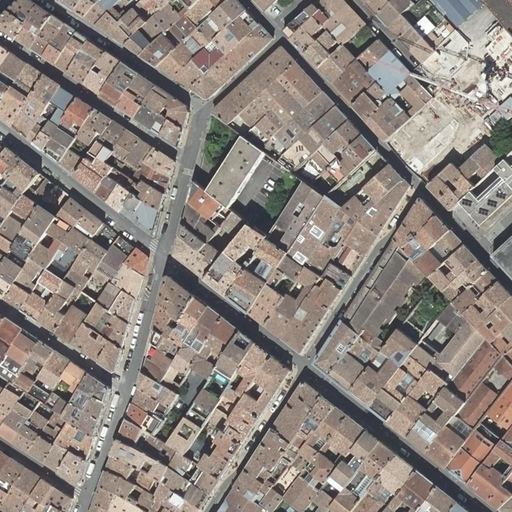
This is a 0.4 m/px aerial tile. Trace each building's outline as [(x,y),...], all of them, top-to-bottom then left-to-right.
[(29,23),(26,26),(34,31),(39,23),(42,25),(37,33),(41,35),(54,15),(40,6),(31,0),(21,0),(10,11),(29,23)] [(60,0),(76,10),(84,0),(60,0)] [(84,0),(76,10),(86,17),(101,0),(84,0)] [(101,0),(86,17),(98,25),(115,8),(122,0),(101,0)] [(201,0),(122,0),(115,8),(98,25),(110,33),(122,42),(135,50),(142,55),(165,34),(170,28),(186,14),(192,9),(201,0)] [(230,0),(201,0),(192,9),(186,14),(195,24),(199,29),(212,16),(220,9),(230,0)] [(242,3),(239,0),(230,0),(220,9),(212,16),(199,29),(212,43),(215,41),(222,35),(212,24),(216,20),(223,28),(221,30),(224,33),(226,31),(248,10),(242,3)] [(278,0),(256,0),(266,11),(278,0)] [(343,45),(366,24),(351,8),(344,0),(321,0),(315,5),(307,10),(314,17),(315,16),(323,24),(325,26),(329,31),(339,40),(343,45)] [(393,0),(371,0),(367,4),(378,15),(393,0)] [(403,14),(414,3),(415,3),(412,0),(393,0),(378,15),(389,27),(403,14)] [(483,0),(482,0),(438,0),(457,22),(483,0)] [(511,0),(488,0),(485,3),(502,22),(511,12),(511,0)] [(222,35),(215,41),(228,55),(235,47),(261,23),(248,10),(226,31),(224,33),(222,35)] [(0,27),(18,39),(26,26),(29,23),(10,11),(0,19),(0,27)] [(443,22),(446,19),(440,12),(437,15),(443,22)] [(511,12),(502,22),(502,23),(511,33),(511,12)] [(195,24),(186,14),(170,28),(165,34),(142,55),(158,66),(178,48),(183,43),(199,29),(195,24)] [(389,27),(400,39),(414,26),(403,14),(389,27)] [(54,15),(41,35),(53,44),(66,23),(54,15)] [(291,38),(305,53),(319,41),(326,34),(329,31),(325,26),(323,24),(315,16),(314,17),(291,38)] [(425,27),(420,21),(414,26),(400,39),(411,51),(425,38),(420,32),(425,27)] [(39,23),(34,31),(37,33),(42,25),(39,23)] [(66,23),(53,44),(55,45),(57,42),(62,46),(60,49),(64,52),(69,45),(78,31),(66,23)] [(261,23),(235,47),(249,62),(258,54),(274,39),(274,38),(261,23)] [(34,31),(26,26),(18,39),(32,49),(41,35),(37,33),(34,31)] [(212,43),(199,29),(183,43),(178,48),(158,66),(176,78),(207,48),(212,44),(212,43)] [(78,31),(69,45),(81,53),(90,40),(78,31)] [(305,53),(319,68),(333,55),(336,51),(332,47),(339,40),(329,31),(326,34),(319,41),(305,53)] [(53,44),(41,35),(32,49),(44,57),(53,44)] [(411,51),(422,63),(436,50),(432,45),(425,38),(411,51)] [(343,95),(354,106),(378,82),(368,72),(369,71),(372,68),(391,50),(380,39),(361,56),(358,59),(357,60),(333,83),(343,95)] [(81,53),(68,73),(85,84),(95,70),(98,65),(107,51),(90,40),(81,53)] [(215,41),(212,43),(212,44),(207,48),(176,78),(191,89),(209,72),(222,59),(228,55),(215,41)] [(0,63),(3,66),(12,52),(0,44),(0,63)] [(55,45),(53,44),(44,57),(56,65),(64,52),(60,49),(55,45)] [(64,52),(56,65),(68,73),(81,53),(69,45),(64,52)] [(319,68),(333,83),(357,60),(343,45),(336,51),(333,55),(319,68)] [(215,111),(214,114),(228,124),(244,136),(245,137),(262,149),(267,144),(324,91),(310,76),(297,62),(284,48),(283,48),(283,47),(283,48),(282,48),(215,111)] [(235,47),(228,55),(222,59),(236,74),(243,68),(249,62),(235,47)] [(354,106),(367,121),(386,103),(392,97),(394,99),(402,91),(398,86),(405,79),(411,74),(401,62),(391,50),(372,68),(369,71),(368,72),(378,82),(354,106)] [(95,70),(85,84),(102,95),(111,82),(124,62),(107,51),(98,65),(95,70)] [(18,79),(28,64),(12,52),(3,66),(0,69),(0,106),(13,87),(18,79)] [(236,74),(222,59),(209,72),(223,87),(236,74)] [(124,62),(111,82),(128,93),(129,90),(122,85),(124,83),(131,88),(140,73),(124,62)] [(35,91),(46,75),(28,64),(18,79),(35,91)] [(209,72),(191,89),(205,98),(206,98),(206,99),(207,99),(208,99),(209,99),(210,99),(210,98),(211,98),(223,87),(209,72)] [(131,88),(129,90),(147,101),(157,85),(140,73),(131,88)] [(387,142),(434,98),(411,74),(405,79),(410,84),(402,91),(394,99),(392,97),(386,103),(367,121),(387,142)] [(55,98),(62,86),(46,75),(35,91),(13,126),(28,138),(43,115),(52,102),(55,98)] [(0,106),(0,115),(13,126),(35,91),(18,79),(13,87),(0,106)] [(398,86),(402,91),(410,84),(405,79),(398,86)] [(128,93),(111,82),(102,95),(119,106),(128,93)] [(157,85),(147,101),(159,111),(163,114),(167,107),(165,106),(172,95),(157,85)] [(64,120),(79,97),(62,86),(55,98),(52,102),(43,115),(52,121),(60,127),(64,120)] [(129,90),(128,93),(119,106),(136,117),(147,101),(129,90)] [(337,106),(324,91),(267,144),(262,149),(267,152),(278,161),(283,156),(337,106)] [(171,110),(170,118),(171,119),(185,129),(190,112),(188,106),(172,95),(165,106),(167,107),(171,110)] [(87,123),(96,109),(79,97),(64,120),(60,127),(59,128),(76,139),(78,136),(84,127),(87,123)] [(147,101),(136,117),(162,135),(171,119),(170,118),(163,114),(159,111),(147,101)] [(351,120),(337,106),(283,156),(278,161),(288,168),(294,173),(300,168),(326,143),(351,120)] [(100,132),(104,135),(113,120),(96,109),(87,123),(84,127),(78,136),(91,145),(100,132)] [(28,138),(35,144),(52,121),(43,115),(28,138)] [(171,119),(162,135),(171,141),(179,146),(180,146),(185,129),(171,119)] [(114,150),(127,129),(113,120),(104,135),(100,141),(114,150)] [(364,135),(351,120),(326,143),(300,168),(294,173),(306,182),(311,185),(340,158),(345,152),(350,148),(364,135)] [(44,151),(59,128),(60,127),(52,121),(35,144),(44,151)] [(44,151),(60,163),(70,148),(72,145),(75,141),(76,139),(59,128),(44,151)] [(113,153),(126,161),(141,139),(127,129),(114,150),(115,151),(113,153)] [(378,149),(364,135),(350,148),(345,152),(344,154),(344,155),(345,156),(345,157),(346,158),(347,158),(348,158),(344,162),(340,158),(311,185),(326,196),(353,171),(378,149)] [(209,191),(231,208),(235,202),(267,152),(262,149),(245,137),(244,136),(216,181),(214,183),(211,188),(209,191)] [(126,161),(139,170),(145,162),(155,147),(141,139),(126,161)] [(0,159),(9,148),(0,140),(0,159)] [(89,157),(91,153),(75,141),(72,145),(89,157)] [(109,176),(115,167),(107,162),(111,156),(113,153),(115,151),(114,150),(100,141),(91,153),(89,157),(87,160),(76,176),(97,192),(108,176),(109,176)] [(440,199),(451,210),(460,202),(476,187),(469,179),(477,172),(484,179),(503,162),(487,144),(460,170),(465,175),(455,184),(460,189),(456,193),(451,188),(440,199)] [(145,162),(172,177),(176,162),(176,161),(155,147),(145,162)] [(0,193),(5,185),(7,183),(10,180),(25,160),(9,148),(0,159),(0,193)] [(60,163),(76,176),(87,160),(70,148),(60,163)] [(344,154),(345,152),(340,158),(344,162),(348,158),(347,158),(346,158),(345,157),(345,156),(344,155),(344,154)] [(476,187),(460,202),(482,225),(511,197),(511,153),(503,162),(484,179),(476,187)] [(119,170),(121,171),(123,167),(124,165),(111,156),(107,162),(115,167),(119,170)] [(0,231),(0,232),(4,225),(8,220),(12,214),(15,208),(22,197),(25,193),(26,192),(41,173),(25,160),(10,180),(7,183),(5,185),(0,193),(0,214),(2,216),(0,218),(0,231)] [(136,175),(167,194),(172,177),(145,162),(139,170),(136,175)] [(428,187),(440,199),(451,188),(446,182),(448,180),(453,186),(455,184),(465,175),(460,170),(453,163),(428,187)] [(343,209),(344,209),(359,221),(405,179),(398,172),(392,164),(364,189),(357,196),(343,209)] [(135,194),(135,193),(139,188),(140,185),(135,182),(134,181),(133,180),(121,171),(119,170),(115,167),(109,176),(113,179),(121,184),(109,202),(122,212),(126,206),(135,194)] [(121,171),(133,180),(136,176),(123,167),(121,171)] [(26,192),(25,193),(38,202),(54,182),(41,173),(26,192)] [(139,188),(135,193),(141,197),(162,211),(167,194),(136,175),(136,176),(133,180),(134,181),(135,182),(140,185),(139,188)] [(97,192),(109,202),(121,184),(113,179),(109,176),(108,176),(97,192)] [(405,179),(359,221),(360,221),(379,235),(391,217),(402,200),(411,185),(405,179)] [(219,225),(222,227),(225,223),(235,211),(231,208),(209,191),(196,181),(190,202),(205,214),(208,216),(219,225)] [(278,224),(270,237),(268,239),(261,251),(259,254),(254,261),(252,264),(249,269),(230,297),(251,313),(289,255),(292,249),(326,196),(311,185),(306,182),(278,224)] [(42,204),(41,205),(55,214),(69,195),(57,185),(42,204)] [(4,225),(0,232),(17,243),(19,239),(24,232),(29,224),(33,218),(41,205),(42,204),(38,202),(25,193),(22,197),(15,208),(12,214),(8,220),(4,225)] [(141,197),(135,193),(135,194),(126,206),(122,212),(154,237),(155,236),(156,232),(162,211),(141,197)] [(326,196),(292,249),(309,263),(344,209),(343,209),(326,196)] [(511,197),(482,225),(485,228),(511,203),(511,197)] [(32,257),(48,269),(65,243),(71,233),(75,228),(89,210),(73,198),(58,217),(54,222),(48,232),(40,244),(32,257)] [(417,238),(439,216),(423,199),(422,198),(400,233),(396,238),(396,239),(405,249),(412,242),(417,238)] [(184,224),(209,243),(222,227),(219,225),(215,230),(205,222),(202,220),(205,214),(190,202),(184,224)] [(29,262),(32,257),(40,244),(48,232),(54,222),(58,217),(55,214),(41,205),(33,218),(29,224),(24,232),(19,239),(17,243),(12,250),(29,262)] [(252,209),(246,216),(254,223),(260,215),(258,214),(252,209)] [(307,266),(323,277),(324,277),(332,263),(336,257),(340,252),(346,243),(360,221),(359,221),(344,209),(309,263),(307,266)] [(48,269),(66,280),(82,254),(92,240),(105,223),(89,210),(75,228),(71,233),(65,243),(48,269)] [(250,224),(235,211),(225,223),(241,236),(250,224)] [(215,230),(219,225),(208,216),(205,214),(202,220),(205,222),(215,230)] [(452,230),(439,216),(417,238),(412,242),(405,249),(417,262),(418,263),(428,274),(431,277),(441,268),(445,264),(447,262),(454,256),(466,245),(452,230)] [(379,235),(360,221),(346,243),(366,256),(379,235)] [(182,233),(181,235),(203,252),(209,243),(184,224),(182,233)] [(216,267),(207,279),(230,297),(249,269),(252,264),(254,261),(259,254),(261,251),(268,239),(270,237),(250,224),(241,236),(225,255),(216,267)] [(0,268),(7,258),(8,257),(11,252),(12,250),(17,243),(0,232),(0,231),(0,268)] [(109,251),(97,269),(109,277),(114,281),(125,263),(137,248),(121,235),(109,251)] [(203,252),(181,235),(176,253),(176,254),(177,255),(207,279),(216,267),(225,255),(209,243),(203,252)] [(511,238),(493,256),(497,260),(506,270),(511,276),(511,238)] [(417,262),(405,249),(396,239),(346,315),(331,339),(315,363),(316,364),(330,376),(367,328),(418,263),(417,262)] [(92,265),(97,269),(109,251),(92,240),(82,254),(66,280),(77,287),(83,291),(90,280),(84,276),(89,268),(92,265)] [(336,257),(332,263),(353,277),(366,256),(346,243),(340,252),(345,256),(342,260),(336,257)] [(479,259),(466,245),(454,256),(447,262),(445,264),(441,268),(431,277),(436,283),(444,291),(454,282),(479,259)] [(137,248),(125,263),(144,276),(149,259),(148,257),(137,248)] [(287,297),(290,293),(297,282),(298,280),(305,269),(307,266),(309,263),(292,249),(289,255),(251,313),(268,327),(287,297)] [(345,256),(340,252),(336,257),(342,260),(345,256)] [(43,276),(48,269),(32,257),(29,262),(24,269),(16,282),(14,285),(5,298),(22,310),(32,293),(37,286),(32,283),(38,273),(43,276)] [(0,268),(0,275),(14,285),(16,282),(24,269),(7,258),(0,268)] [(453,301),(454,302),(469,288),(476,282),(489,270),(479,259),(454,282),(444,291),(453,301)] [(114,281),(112,283),(137,299),(144,276),(125,263),(114,281)] [(324,277),(323,277),(323,278),(318,285),(311,297),(331,311),(339,297),(343,292),(343,290),(353,277),(332,263),(324,277)] [(428,274),(418,263),(367,328),(378,337),(383,330),(381,329),(389,319),(392,321),(396,311),(400,306),(402,307),(408,300),(405,297),(417,283),(420,285),(428,274)] [(323,277),(307,266),(305,269),(298,280),(297,282),(290,293),(287,297),(268,327),(284,339),(311,297),(318,285),(323,278),(323,277)] [(39,321),(66,280),(48,269),(43,276),(37,286),(32,293),(22,310),(39,321)] [(83,291),(92,298),(96,292),(94,290),(97,285),(101,288),(109,277),(97,269),(95,272),(90,280),(83,291)] [(500,281),(489,270),(476,282),(484,290),(477,297),(469,288),(454,302),(465,313),(474,305),(478,301),(480,299),(485,295),(487,293),(500,281)] [(0,294),(5,298),(14,285),(0,275),(0,294)] [(182,320),(198,297),(172,276),(169,278),(163,302),(174,309),(172,311),(177,314),(175,316),(182,320)] [(39,321),(56,332),(67,315),(61,311),(68,301),(74,305),(79,296),(83,291),(77,287),(66,280),(39,321)] [(511,297),(511,294),(500,281),(487,293),(485,295),(480,299),(478,301),(474,305),(465,313),(470,319),(479,328),(485,322),(491,317),(498,310),(511,297)] [(484,290),(476,282),(469,288),(477,297),(484,290)] [(112,283),(99,303),(130,323),(137,299),(112,283)] [(171,338),(184,346),(210,306),(198,297),(182,320),(183,321),(182,322),(189,326),(182,337),(175,332),(171,338)] [(331,311),(311,297),(284,339),(302,353),(303,353),(316,333),(331,311)] [(511,324),(511,297),(498,310),(491,317),(485,322),(479,328),(487,337),(492,343),(503,332),(511,324)] [(453,301),(439,319),(459,334),(470,319),(465,313),(454,302),(453,301)] [(156,328),(171,338),(175,332),(180,326),(172,321),(174,318),(175,316),(177,314),(172,311),(174,309),(163,302),(156,328)] [(99,303),(86,323),(95,329),(98,331),(103,334),(108,337),(124,348),(130,323),(99,303)] [(56,332),(73,344),(86,323),(91,316),(74,305),(67,315),(56,332)] [(187,375),(193,366),(194,363),(197,358),(203,350),(208,341),(224,317),(210,306),(184,346),(179,356),(176,360),(171,371),(162,383),(177,392),(187,375)] [(180,326),(182,322),(183,321),(182,320),(175,316),(174,318),(172,321),(180,326)] [(0,366),(11,349),(14,345),(24,329),(7,317),(0,328),(0,366)] [(242,331),(224,317),(208,341),(203,350),(197,358),(216,371),(219,367),(224,359),(226,356),(242,331)] [(479,328),(470,319),(459,334),(442,355),(389,422),(408,437),(487,337),(479,328)] [(180,326),(175,332),(182,337),(189,326),(182,322),(180,326)] [(95,329),(86,323),(73,344),(100,362),(115,372),(117,371),(124,348),(108,337),(103,334),(98,331),(95,329)] [(511,324),(503,332),(492,343),(504,355),(505,356),(511,350),(511,324)] [(420,343),(399,327),(388,343),(382,352),(351,392),(370,407),(420,343)] [(170,350),(179,356),(184,346),(171,338),(156,328),(152,343),(168,353),(170,350)] [(367,328),(330,376),(351,392),(382,352),(375,346),(381,339),(378,337),(367,328)] [(0,374),(11,382),(15,384),(32,356),(42,340),(24,329),(14,345),(11,349),(0,366),(0,374)] [(257,343),(242,331),(226,356),(242,366),(257,343)] [(492,343),(487,337),(408,437),(427,453),(504,355),(492,343)] [(388,343),(381,339),(375,346),(382,352),(388,343)] [(27,391),(29,392),(36,381),(25,374),(27,370),(34,374),(40,364),(45,368),(47,365),(56,350),(42,340),(32,356),(15,384),(27,391)] [(423,340),(420,343),(370,407),(389,422),(442,355),(423,340)] [(148,357),(171,371),(176,360),(167,354),(168,353),(152,343),(148,357)] [(273,355),(257,343),(242,366),(239,371),(248,377),(238,392),(230,386),(224,395),(240,405),(241,404),(246,397),(248,393),(256,381),(273,355)] [(29,392),(41,401),(46,404),(57,388),(73,362),(56,350),(47,365),(45,368),(39,377),(36,381),(29,392)] [(291,370),(273,355),(256,381),(248,393),(246,397),(241,404),(261,418),(292,371),(291,370)] [(511,364),(505,356),(504,355),(427,453),(447,468),(481,423),(488,414),(511,384),(511,364)] [(144,372),(162,383),(171,371),(148,357),(144,372)] [(90,373),(73,362),(64,377),(75,384),(71,389),(78,393),(90,373)] [(177,392),(162,383),(144,372),(140,388),(172,408),(180,394),(177,392)] [(87,410),(101,420),(111,389),(111,387),(90,373),(78,393),(73,403),(77,405),(83,408),(87,410)] [(190,412),(169,443),(181,450),(180,452),(185,455),(206,422),(207,421),(211,415),(224,395),(230,386),(230,385),(213,375),(212,378),(195,404),(194,405),(190,412)] [(308,421),(324,396),(305,381),(304,381),(289,405),(308,421)] [(0,432),(16,407),(19,402),(25,394),(27,391),(15,384),(11,382),(9,385),(6,390),(1,398),(0,398),(0,432)] [(511,384),(488,414),(511,431),(511,429),(511,384)] [(163,421),(172,408),(140,388),(134,403),(149,412),(154,415),(163,421)] [(240,405),(224,395),(211,415),(207,421),(224,430),(228,424),(240,405)] [(337,406),(324,396),(308,421),(300,433),(310,440),(337,406)] [(16,407),(0,432),(14,442),(32,416),(34,412),(19,402),(16,407)] [(76,425),(95,437),(96,436),(101,420),(87,410),(83,408),(77,405),(73,403),(65,417),(71,421),(76,425)] [(152,433),(154,434),(163,421),(154,415),(149,412),(134,403),(128,418),(146,429),(152,433)] [(241,404),(240,405),(228,424),(224,430),(229,433),(244,445),(261,418),(241,404)] [(300,433),(308,421),(289,405),(274,428),(293,444),(294,443),(300,433)] [(261,503),(272,511),(307,468),(312,462),(320,451),(328,441),(349,415),(337,406),(310,440),(303,450),(301,453),(293,463),(261,503)] [(32,416),(14,442),(30,452),(47,426),(50,422),(34,411),(34,412),(32,416)] [(45,462),(57,442),(62,435),(65,431),(67,427),(71,421),(65,417),(59,413),(57,411),(50,422),(47,426),(30,452),(45,462)] [(272,511),(303,511),(318,494),(306,483),(313,473),(326,484),(339,466),(347,456),(366,432),(368,430),(349,415),(328,441),(320,451),(312,462),(307,468),(272,511)] [(181,450),(169,443),(154,434),(152,433),(146,429),(128,418),(120,439),(138,447),(144,451),(172,466),(180,452),(181,450)] [(71,421),(67,427),(73,430),(76,425),(71,421)] [(224,430),(207,421),(206,422),(185,455),(185,456),(201,466),(222,480),(233,462),(244,445),(229,433),(224,430)] [(447,468),(469,485),(504,440),(481,423),(447,468)] [(57,442),(74,451),(88,460),(92,448),(95,437),(76,425),(73,430),(67,427),(65,431),(62,435),(57,442)] [(293,444),(274,428),(264,444),(283,458),(285,457),(293,444)] [(511,429),(511,431),(504,440),(511,446),(511,474),(503,485),(508,489),(511,491),(511,429)] [(318,494),(303,511),(328,511),(333,506),(381,444),(366,432),(347,456),(339,466),(326,484),(318,494)] [(310,440),(300,433),(294,443),(303,450),(310,440)] [(173,467),(172,466),(144,451),(138,447),(120,439),(113,455),(128,460),(135,464),(143,469),(152,474),(157,477),(165,482),(172,467),(173,467)] [(511,474),(511,446),(504,440),(469,485),(491,502),(499,509),(511,497),(511,491),(508,489),(503,485),(511,474)] [(60,472),(74,451),(57,442),(45,462),(60,472)] [(383,442),(381,444),(333,506),(340,511),(353,511),(370,491),(398,454),(383,442)] [(301,453),(303,450),(294,443),(293,444),(285,457),(293,463),(301,453)] [(278,466),(283,458),(264,444),(247,470),(267,484),(274,473),(268,470),(273,463),(278,466)] [(0,476),(12,458),(0,450),(0,476)] [(88,460),(74,451),(60,472),(78,484),(80,483),(88,460)] [(172,467),(186,476),(195,463),(185,456),(185,455),(180,452),(172,466),(173,467),(172,467)] [(385,511),(399,495),(418,470),(398,454),(370,491),(353,511),(385,511)] [(128,460),(113,455),(108,470),(123,476),(128,479),(138,485),(146,490),(150,492),(157,477),(152,474),(143,469),(139,478),(131,473),(135,464),(128,460)] [(261,503),(293,463),(285,457),(283,458),(278,466),(274,473),(267,484),(247,470),(237,485),(257,500),(261,503)] [(12,458),(0,476),(0,506),(1,507),(27,467),(12,458)] [(268,470),(274,473),(278,466),(273,463),(268,470)] [(44,479),(27,467),(1,507),(2,508),(8,511),(22,511),(33,496),(44,479)] [(190,479),(172,467),(165,482),(180,493),(187,497),(203,509),(212,494),(197,484),(194,489),(187,484),(190,479)] [(202,467),(193,481),(197,484),(212,494),(222,480),(202,467)] [(150,492),(146,490),(138,485),(128,479),(123,476),(108,470),(101,486),(118,493),(130,500),(138,505),(149,511),(150,511),(157,499),(158,498),(150,492)] [(418,511),(439,486),(418,470),(399,495),(385,511),(418,511)] [(306,483),(318,494),(326,484),(313,473),(306,483)] [(176,511),(200,511),(203,509),(187,497),(182,505),(175,500),(180,493),(165,482),(157,477),(150,492),(158,498),(157,499),(165,504),(169,507),(176,511)] [(55,486),(44,479),(33,496),(43,503),(55,486)] [(272,511),(261,503),(257,500),(237,485),(219,511),(272,511)] [(69,511),(74,498),(55,486),(43,503),(53,509),(55,505),(66,511),(69,511)] [(118,493),(101,486),(95,503),(91,511),(149,511),(138,505),(130,500),(118,493)] [(451,511),(459,502),(439,486),(418,511),(451,511)] [(187,497),(180,493),(175,500),(182,505),(187,497)] [(33,496),(22,511),(37,511),(43,503),(33,496)] [(511,511),(511,497),(499,509),(502,511),(511,511)] [(176,511),(169,507),(165,511),(159,511),(165,504),(157,499),(150,511),(176,511)] [(471,511),(459,502),(451,511),(471,511)] [(50,511),(53,509),(43,503),(37,511),(50,511)]
